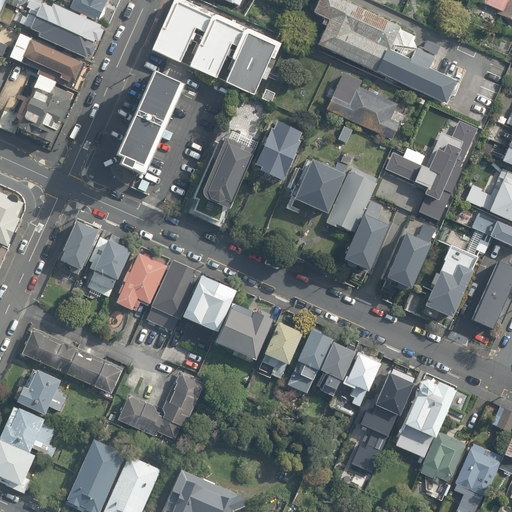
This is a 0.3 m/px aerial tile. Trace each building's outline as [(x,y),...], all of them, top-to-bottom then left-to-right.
[(81,15),(88,18),(98,22),(100,20),(102,19),(104,18),(105,16),(106,13),(106,11),(105,8),(109,0),(51,0),(56,2),(56,0),(62,0),(63,0),(69,0),(74,2),(71,10),(81,15)] [(211,11),(185,0),(174,0),(153,49),(188,64),(211,11)] [(399,28),(336,0),(318,0),(312,14),(323,20),(321,25),(325,27),(316,46),(445,105),(456,81),(428,68),(433,58),(418,51),(414,41),(416,37),(398,29),(399,28)] [(511,0),(483,0),(501,8),(498,12),(511,17),(511,0)] [(101,44),(105,33),(102,31),(103,28),(87,21),(88,18),(81,15),(80,18),(54,6),(52,10),(31,1),(27,9),(31,11),(27,18),(24,17),(20,24),(33,29),(32,32),(42,36),(40,40),(88,61),(90,57),(94,59),(99,48),(95,46),(97,42),(101,44)] [(245,26),(211,11),(188,64),(221,79),(245,26)] [(278,41),(245,26),(221,79),(255,94),(278,41)] [(41,77),(58,85),(75,92),(88,65),(22,36),(11,59),(40,72),(38,76),(41,77)] [(426,40),(422,49),(437,55),(440,46),(426,40)] [(179,82),(152,71),(117,154),(121,155),(118,162),(141,172),(179,82)] [(362,82),(342,74),(326,109),(396,139),(402,123),(393,119),(398,104),(360,88),(362,82)] [(41,77),(24,116),(19,127),(22,128),(20,131),(22,132),(23,136),(29,139),(34,137),(41,140),(43,144),(48,146),(52,145),(54,146),(63,124),(64,125),(73,103),(72,102),(75,96),(56,89),(58,85),(41,77)] [(265,87),(259,99),(272,105),(278,92),(265,87)] [(24,116),(5,108),(0,120),(0,128),(16,135),(19,127),(24,116)] [(302,131),(273,119),(255,162),(259,164),(257,167),(282,178),(302,131)] [(346,144),(353,128),(343,124),(336,140),(346,144)] [(252,148),(222,136),(202,187),(204,196),(228,206),(252,148)] [(344,172),(309,157),(291,199),(326,214),(344,172)] [(374,176),(349,165),(325,220),(350,231),(374,176)] [(511,178),(504,175),(496,191),(492,189),(489,195),(480,190),(481,188),(472,183),(464,199),(511,222),(511,178)] [(0,270),(10,249),(9,249),(9,248),(22,220),(19,218),(25,204),(20,202),(20,200),(19,199),(18,197),(17,196),(15,196),(12,196),(10,197),(0,192),(0,270)] [(380,203),(368,197),(342,256),(369,268),(388,222),(375,216),(380,203)] [(511,227),(479,213),(473,228),(511,246),(511,227)] [(100,231),(79,222),(62,259),(83,269),(100,231)] [(434,229),(421,224),(416,236),(405,231),(386,274),(411,285),(434,229)] [(94,268),(107,239),(99,235),(88,260),(92,262),(90,267),(94,268)] [(117,279),(131,248),(107,238),(107,239),(94,268),(95,269),(87,286),(109,296),(116,279),(117,279)] [(479,258),(452,246),(426,307),(453,318),(479,258)] [(165,263),(136,250),(115,299),(132,307),(134,304),(137,305),(139,300),(147,304),(165,263)] [(198,271),(171,259),(150,305),(153,306),(147,318),(171,329),(198,271)] [(511,280),(511,267),(498,261),(473,319),(490,328),(511,280)] [(234,291),(199,275),(182,317),(215,332),(234,291)] [(408,302),(404,311),(418,317),(422,308),(426,299),(411,293),(408,302)] [(255,311),(231,303),(213,342),(254,359),(273,318),(268,317),(270,312),(257,307),(255,311)] [(301,329),(277,319),(258,364),(280,376),(287,362),(301,329)] [(332,337),(311,327),(287,381),(307,390),(332,337)] [(124,367),(36,328),(25,353),(112,392),(124,367)] [(353,350),(333,340),(314,382),(334,392),(353,350)] [(382,358),(359,348),(342,382),(353,388),(350,394),(354,396),(351,401),(360,404),(382,358)] [(63,378),(36,367),(26,386),(21,384),(15,398),(47,413),(63,378)] [(162,405),(128,391),(118,417),(176,441),(202,380),(178,367),(162,405)] [(396,417),(398,417),(413,385),(411,384),(413,379),(391,369),(389,375),(388,374),(370,413),(364,411),(359,425),(372,431),(387,438),(396,417)] [(457,386),(426,373),(395,442),(425,455),(433,435),(436,436),(448,405),(457,386)] [(470,392),(457,386),(448,405),(462,410),(470,392)] [(47,417),(16,404),(2,438),(33,451),(47,417)] [(511,421),(511,410),(503,407),(496,424),(509,429),(511,421)] [(511,426),(510,429),(501,453),(511,457),(511,426)] [(371,473),(387,438),(372,431),(364,447),(359,445),(350,464),(371,473)] [(440,436),(433,437),(420,469),(447,481),(464,445),(440,436)] [(101,511),(126,452),(94,439),(68,501),(94,511),(101,511)] [(37,456),(1,440),(0,441),(0,475),(21,486),(37,456)] [(489,448),(472,441),(455,484),(485,497),(501,459),(489,448)] [(142,511),(161,469),(128,456),(105,511),(142,511)] [(237,494),(179,471),(161,511),(232,511),(243,508),(237,494)] [(323,502),(318,511),(329,511),(332,506),(323,502)]
